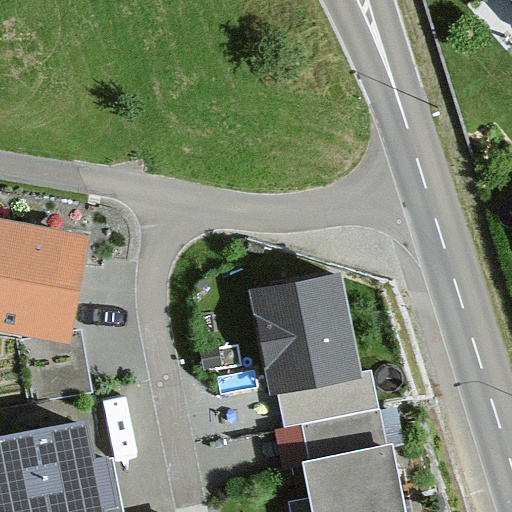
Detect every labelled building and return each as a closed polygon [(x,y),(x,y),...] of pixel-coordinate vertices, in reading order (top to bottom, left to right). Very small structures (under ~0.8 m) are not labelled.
[(89,218),(0,205),(0,318),(73,329),(89,218)] [(361,365),(340,259),(246,278),(267,385),(277,382),(361,365)] [(80,322),(17,336),(32,401),(95,386),(80,322)] [(277,382),(284,421),(301,417),(379,402),(372,363),(361,365),(277,382)] [(384,432),(379,402),(301,417),(307,446),(384,432)] [(89,403),(0,419),(0,511),(108,511),(104,489),(121,486),(111,433),(95,436),(89,403)] [(384,432),(305,448),(313,489),(289,494),(292,511),(409,511),(394,431),(384,432)] [(175,511),(175,510),(161,511),(125,511),(121,486),(104,489),(108,511),(175,511)]
